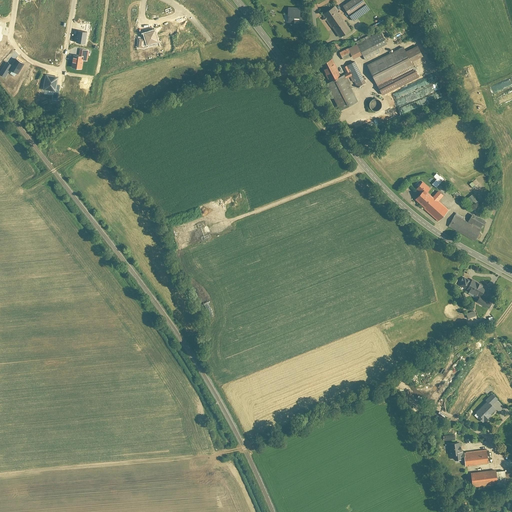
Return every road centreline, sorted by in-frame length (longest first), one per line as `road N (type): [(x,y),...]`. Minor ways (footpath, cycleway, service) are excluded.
road 1 (secondary): [(511,274),(410,213),(286,65)]
road 2 (track): [(222,453),(384,385),(439,345),(485,333)]
road 3 (track): [(95,139),(178,91),(286,65)]
road 4 (residential): [(16,0),(9,39),(33,63),(62,71),(74,0)]
road 5 (track): [(354,154),(468,97),(465,83)]
